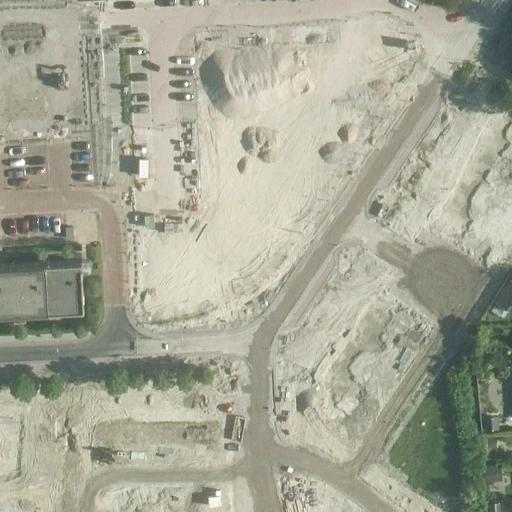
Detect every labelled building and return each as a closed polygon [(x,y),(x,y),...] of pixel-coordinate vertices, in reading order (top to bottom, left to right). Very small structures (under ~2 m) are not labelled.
[(0,0),(0,312),(84,308),(81,260),(0,263),(0,0)] [(325,0),(278,0),(145,191),(189,264),(168,278),(178,296),(216,274),(232,251),(253,266),(401,53),(325,0)] [(511,101),(500,94),(487,114),(511,130),(511,101)] [(511,130),(487,114),(474,133),(504,153),(511,140),(511,130)] [(474,133),(462,152),(492,172),(504,153),(474,133)] [(462,152),(449,171),(485,194),(485,193),(480,190),(492,172),(462,152)] [(453,175),(438,198),(469,218),(485,194),(449,171),(448,172),(453,175)] [(438,198),(422,223),(452,244),(469,218),(438,198)] [(511,247),(505,242),(501,248),(510,255),(511,251),(511,247)] [(500,290),(493,301),(504,308),(511,297),(500,290)] [(383,292),(367,317),(398,337),(414,312),(383,292)] [(367,317),(351,341),(382,361),(398,337),(367,317)] [(351,341),(335,365),(376,392),(377,391),(367,384),(382,361),(351,341)] [(432,350),(427,356),(437,363),(441,357),(432,350)] [(344,372),(329,395),(360,416),(376,392),(335,365),(334,366),(344,372)] [(415,374),(410,380),(419,386),(424,380),(415,374)] [(410,380),(406,386),(415,393),(419,387),(410,380)] [(209,389),(179,391),(181,429),(211,427),(209,389)] [(469,390),(457,391),(458,399),(469,398),(469,390)] [(179,391),(151,393),(153,438),(154,437),(154,431),(181,429),(179,391)] [(151,402),(130,403),(132,439),(153,438),(151,393),(150,393),(151,402)] [(329,395),(313,420),(343,441),(360,416),(329,395)] [(469,398),(458,399),(459,406),(470,405),(469,398)] [(130,403),(108,404),(110,440),(132,439),(130,403)] [(108,404),(87,405),(89,441),(110,440),(108,404)] [(87,405),(64,406),(66,442),(89,441),(87,405)] [(9,409),(0,410),(0,433),(11,433),(9,409)] [(499,428),(498,416),(483,416),(484,428),(499,428)] [(381,421),(377,426),(386,433),(390,427),(381,421)] [(58,423),(46,423),(46,431),(59,431),(58,423)] [(376,427),(372,433),(381,439),(385,433),(376,427)] [(59,431),(46,431),(47,439),(59,439),(59,431)] [(11,433),(0,433),(0,456),(12,456),(11,433)] [(394,435),(373,465),(397,482),(419,452),(394,435)] [(497,446),(497,436),(486,436),(486,446),(497,446)] [(474,442),(463,443),(463,450),(474,449),(474,442)] [(419,452),(397,482),(420,499),(442,469),(419,452)] [(60,453),(48,454),(48,462),(61,462),(60,453)] [(0,479),(13,479),(12,456),(0,456),(0,479)] [(191,458),(183,459),(184,471),(192,471),(191,458)] [(183,459),(175,459),(176,472),(184,471),(183,459)] [(141,461),(133,462),(134,474),(142,474),(141,461)] [(133,462),(125,462),(126,474),(134,474),(133,462)] [(90,464),(82,464),(82,477),(90,476),(90,464)] [(98,464),(90,464),(90,476),(99,476),(98,464)] [(502,480),(501,464),(483,465),(485,481),(502,480)] [(442,469),(420,499),(438,511),(450,511),(468,488),(442,469)] [(13,479),(0,479),(0,508),(8,508),(6,480),(13,480),(13,479)] [(162,483),(154,484),(154,496),(162,496),(162,483)] [(170,483),(162,483),(162,496),(171,495),(170,483)] [(116,486),(108,486),(109,499),(117,498),(116,486)] [(124,486),(116,486),(117,498),(125,498),(124,486)] [(72,488),(64,489),(65,501),(73,501),(72,488)] [(80,488),(72,488),(73,501),(81,500),(80,488)] [(193,497),(185,497),(186,510),(194,509),(193,497)] [(43,498),(31,499),(31,507),(44,506),(43,498)] [(490,511),(500,511),(500,502),(489,503),(490,511)]
